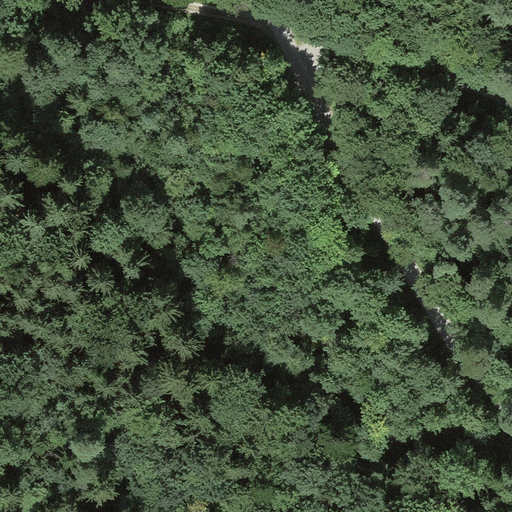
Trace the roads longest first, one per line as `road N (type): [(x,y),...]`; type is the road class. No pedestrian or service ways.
road 1 (track): [(511,412),(390,232),(257,0)]
road 2 (track): [(511,110),(267,25),(133,0)]
road 3 (track): [(511,445),(437,415),(391,423),(362,443),(318,511)]
